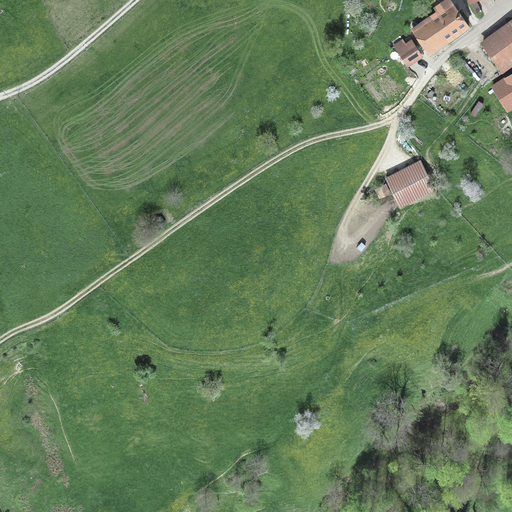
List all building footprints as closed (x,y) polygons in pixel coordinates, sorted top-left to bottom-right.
[(413,29),(429,53),(468,26),(450,0),(445,0),(435,7),(438,12),(413,29)] [(511,20),(499,31),(500,31),(505,38),(506,38),(511,46),(511,20)] [(500,31),(499,31),(483,43),(503,70),(511,62),(511,46),(506,38),(505,38),(500,31)] [(413,43),(399,52),(407,64),(421,55),(413,43)] [(511,73),(493,86),(507,109),(511,106),(511,73)] [(420,157),(385,175),(399,204),(435,186),(420,157)] [(379,196),(390,190),(386,182),(375,187),(379,196)]
